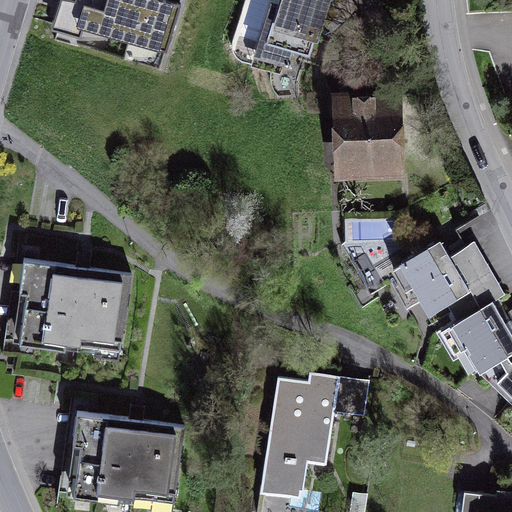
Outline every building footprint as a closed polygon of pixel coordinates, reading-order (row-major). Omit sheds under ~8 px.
[(178,4),(163,0),(78,0),(77,5),(63,1),(55,28),(79,35),(81,27),(164,52),(178,4)] [(280,0),(267,41),(312,55),(319,31),(356,42),(369,0),(280,0)] [(399,92),(331,96),(336,178),(404,174),(399,92)] [(511,357),(511,323),(487,285),(493,282),(461,223),(395,258),(426,317),(443,308),(482,376),(511,357)] [(142,272),(31,259),(21,346),(132,359),(142,272)] [(252,509),(251,511),(310,511),(311,511),(313,511),(318,511),(322,493),(301,490),(306,456),(324,459),(332,409),(364,414),(370,379),(312,370),(310,380),(281,376),(260,511),(252,509)] [(179,511),(189,423),(78,411),(67,504),(142,511),(179,511)] [(511,511),(511,493),(467,489),(464,511),(511,511)]
